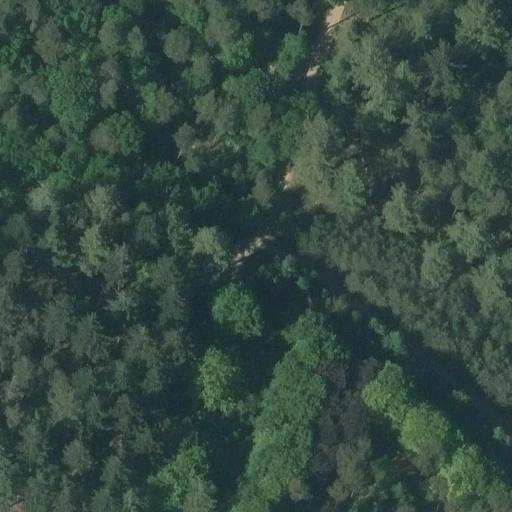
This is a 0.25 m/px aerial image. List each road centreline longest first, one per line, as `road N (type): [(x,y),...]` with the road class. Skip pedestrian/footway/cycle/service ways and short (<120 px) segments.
road 1 (track): [(511,422),(333,281),(248,254)]
road 2 (track): [(163,511),(248,254)]
road 3 (track): [(248,254),(335,0)]
road 4 (track): [(248,254),(0,188)]
